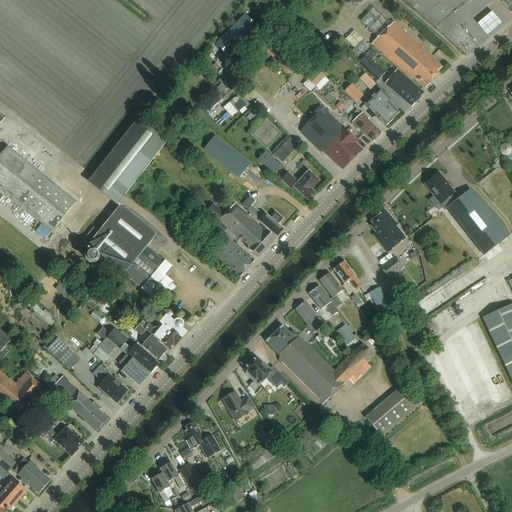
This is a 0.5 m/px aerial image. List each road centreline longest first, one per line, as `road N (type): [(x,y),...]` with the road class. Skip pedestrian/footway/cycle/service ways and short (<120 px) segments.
road 1 (tertiary): [(41,511),(303,227),(511,34)]
road 2 (unclassified): [(103,511),(345,239),(511,87)]
road 3 (track): [(466,472),(377,285)]
road 4 (unclassified): [(396,511),(511,449)]
